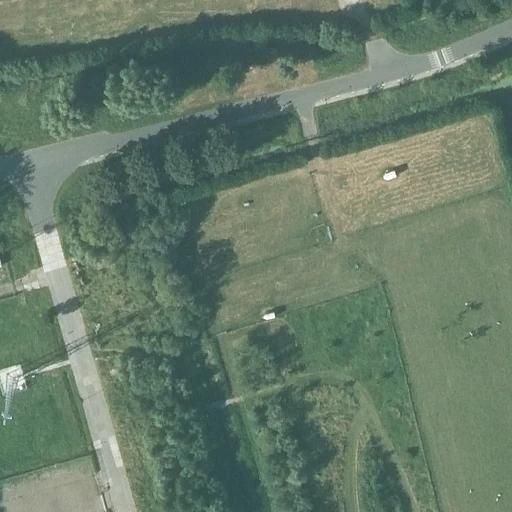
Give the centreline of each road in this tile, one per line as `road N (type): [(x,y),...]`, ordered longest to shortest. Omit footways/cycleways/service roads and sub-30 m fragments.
road 1 (unclassified): [(27,160),(439,58),(511,26)]
road 2 (unclassified): [(125,511),(27,160)]
road 3 (track): [(348,261),(308,132)]
